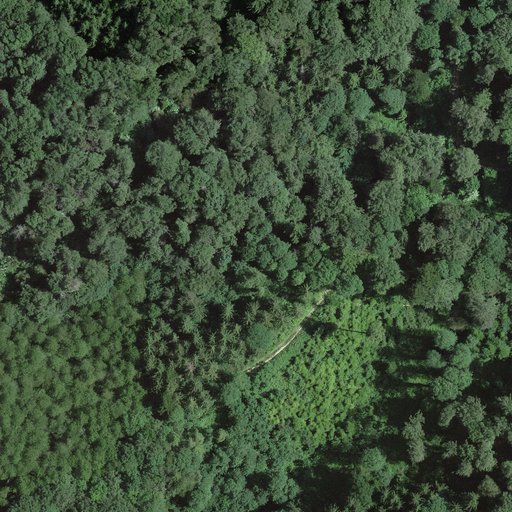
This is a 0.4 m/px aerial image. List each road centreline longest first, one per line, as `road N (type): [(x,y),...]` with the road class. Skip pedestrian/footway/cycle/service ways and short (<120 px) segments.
road 1 (track): [(488,164),(342,266),(287,341),(192,422),(58,511)]
road 2 (track): [(459,0),(455,128),(462,149),(488,164)]
